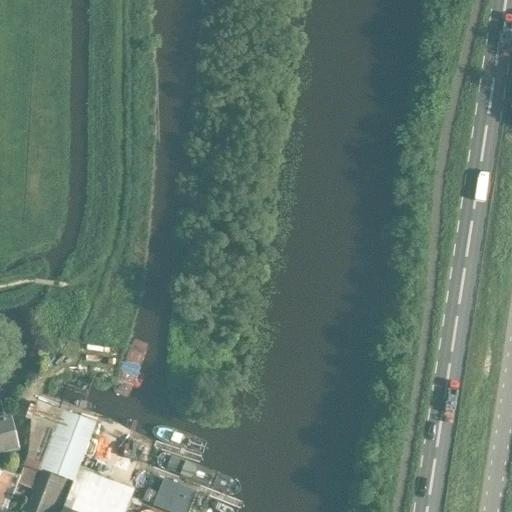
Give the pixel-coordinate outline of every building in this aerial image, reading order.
[(65,303),(47,337),(54,340),(57,334),(65,338),(81,310),(74,306),(66,301),(65,303)] [(125,511),(128,504),(134,490),(77,469),(94,424),(37,404),(31,421),(28,455),(27,459),(18,484),(33,490),(27,506),(22,504),(20,511),(22,511),(125,511)] [(0,453),(17,449),(9,417),(3,419),(0,407),(0,453)] [(0,504),(10,478),(0,474),(0,504)] [(162,478),(151,505),(168,511),(186,511),(194,492),(162,478)]
